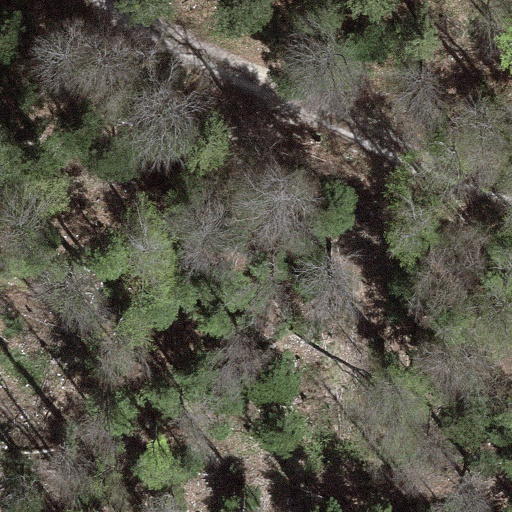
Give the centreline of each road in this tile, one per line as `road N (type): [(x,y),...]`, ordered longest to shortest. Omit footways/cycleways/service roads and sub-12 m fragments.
road 1 (track): [(511,177),(310,120),(151,0)]
road 2 (track): [(0,90),(213,50),(352,0)]
